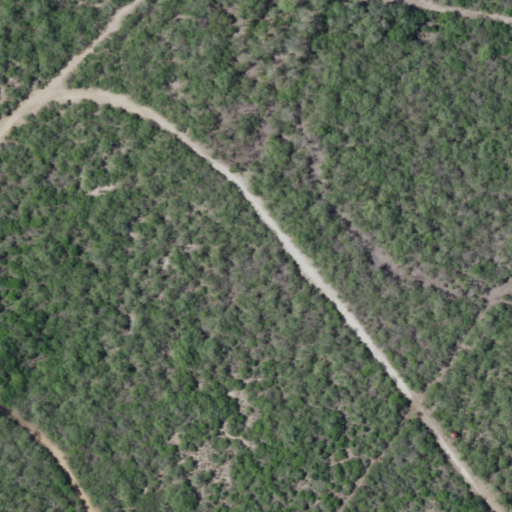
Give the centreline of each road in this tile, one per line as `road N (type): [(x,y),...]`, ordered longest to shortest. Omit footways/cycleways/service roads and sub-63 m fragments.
road 1 (track): [(501,511),(296,257),(187,139),(105,94),(41,87),(0,127)]
road 2 (track): [(0,382),(68,486),(72,511)]
